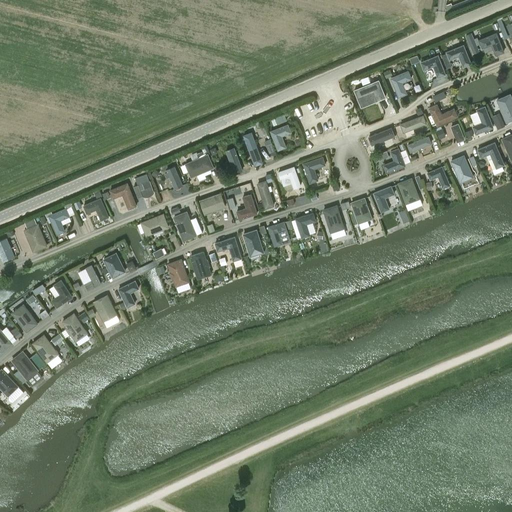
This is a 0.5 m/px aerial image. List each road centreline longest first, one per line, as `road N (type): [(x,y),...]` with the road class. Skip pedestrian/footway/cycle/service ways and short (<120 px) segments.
road 1 (unclassified): [(0,218),(510,0)]
road 2 (track): [(124,511),(511,337)]
